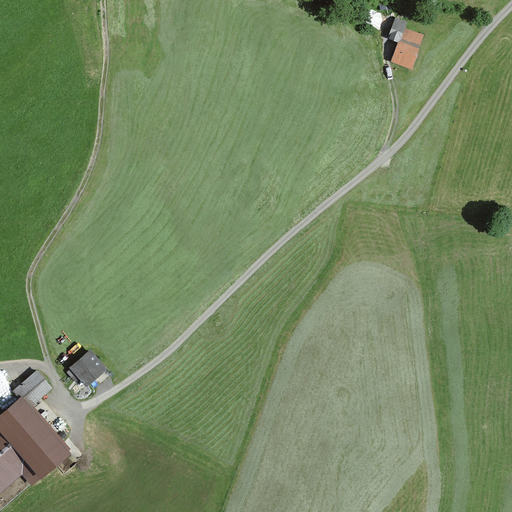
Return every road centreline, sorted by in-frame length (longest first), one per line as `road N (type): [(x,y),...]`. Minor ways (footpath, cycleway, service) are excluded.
road 1 (track): [(73,417),(176,348),(276,243),(401,145),(511,8)]
road 2 (track): [(47,366),(28,282),(94,159),(106,51),(102,0)]
